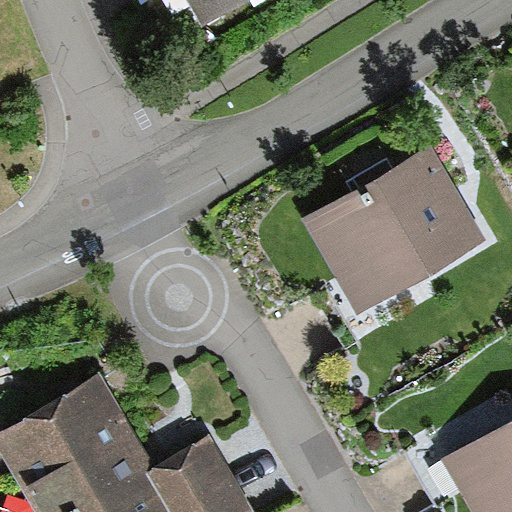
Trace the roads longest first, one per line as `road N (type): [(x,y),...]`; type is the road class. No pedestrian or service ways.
road 1 (residential): [(123,191),(480,0)]
road 2 (residential): [(342,511),(223,315),(154,259),(123,191)]
road 3 (residential): [(123,191),(49,0)]
road 4 (residential): [(0,255),(123,191)]
